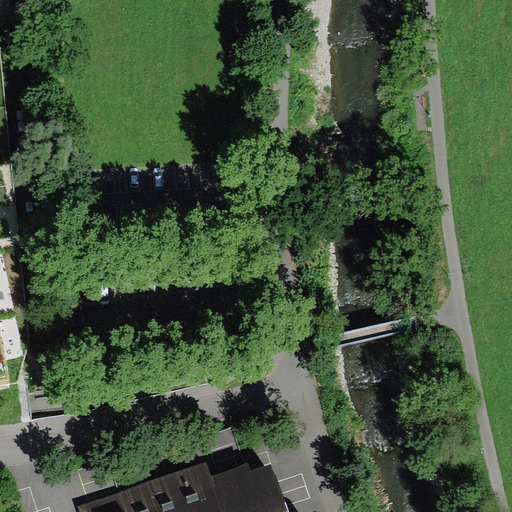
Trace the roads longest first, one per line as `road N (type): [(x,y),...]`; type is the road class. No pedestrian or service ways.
road 1 (residential): [(283,0),(281,268),(299,381)]
road 2 (residential): [(0,450),(299,381)]
road 3 (residential): [(299,381),(341,511)]
